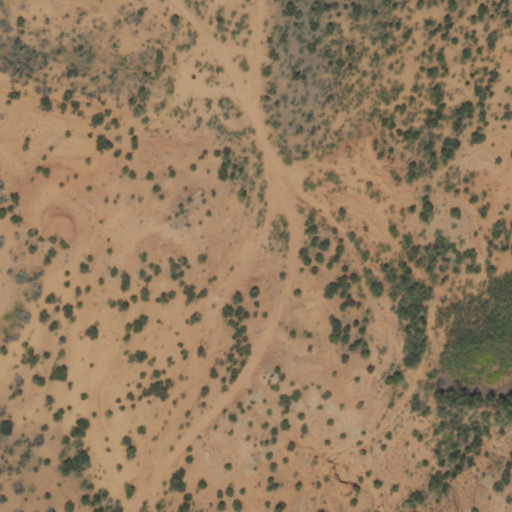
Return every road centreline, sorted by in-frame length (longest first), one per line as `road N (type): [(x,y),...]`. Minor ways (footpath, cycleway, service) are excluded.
road 1 (residential): [(229,511),(264,345),(374,283),(411,174),(496,18),(511,9)]
road 2 (track): [(0,65),(135,168),(264,345)]
